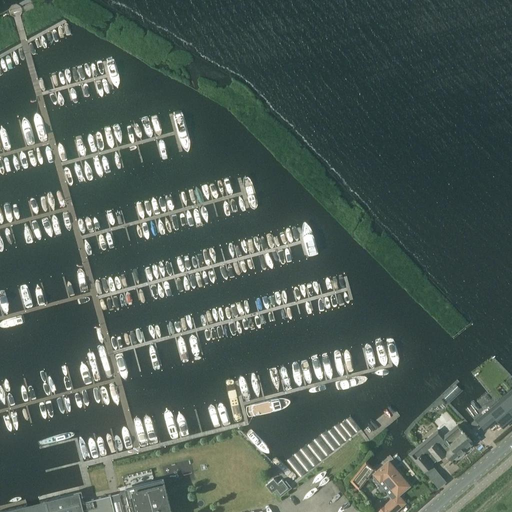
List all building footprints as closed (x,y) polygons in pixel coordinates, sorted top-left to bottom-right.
[(511,390),(500,401),(477,421),(479,424),(484,429),(496,420),(502,427),(511,419),(511,390)] [(411,454),(411,455),(430,477),(437,471),(431,465),(438,459),(446,453),(451,459),(459,452),(460,454),(464,451),(462,449),(467,446),(468,447),(472,445),(470,443),(472,441),(461,428),(447,439),(438,429),(424,441),(418,446),(416,448),(417,448),(417,449),(411,454)] [(415,485),(391,460),(376,472),(384,482),(387,480),(401,497),(415,485)] [(288,487),(284,482),(282,479),(277,483),(274,478),(266,484),(272,492),(277,489),(280,493),(288,487)] [(168,511),(161,482),(119,493),(124,511),(168,511)] [(0,511),(115,511),(111,495),(98,498),(82,502),(79,492),(28,505),(0,511)] [(380,502),(374,507),(378,511),(393,511),(405,503),(398,494),(384,506),(380,502)]
